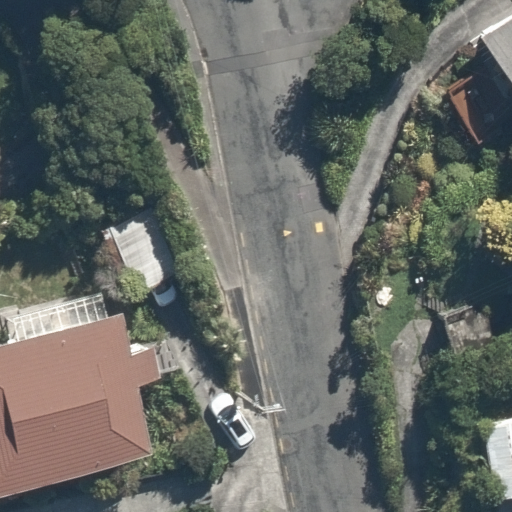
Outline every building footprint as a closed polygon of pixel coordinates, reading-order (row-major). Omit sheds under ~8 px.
[(511,11),(470,35),(511,109),(511,11)] [(129,215),(84,237),(114,297),(159,274),(129,215)] [(0,500),(145,467),(127,389),(148,384),(138,341),(117,346),(104,290),(1,314),(4,330),(0,331),(0,500)] [(495,308),(438,318),(446,366),(502,356),(495,308)] [(511,411),(472,419),(488,511),(511,506),(511,411)]
